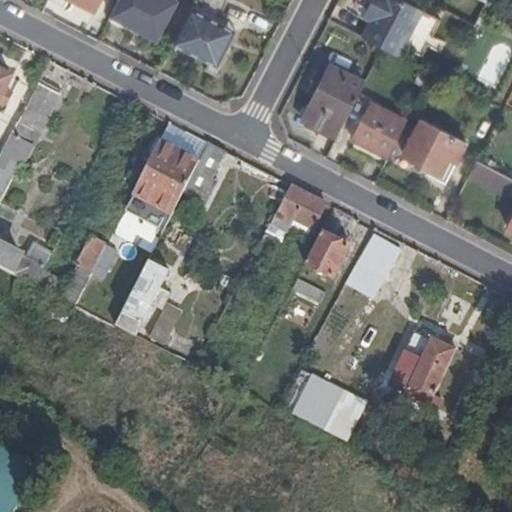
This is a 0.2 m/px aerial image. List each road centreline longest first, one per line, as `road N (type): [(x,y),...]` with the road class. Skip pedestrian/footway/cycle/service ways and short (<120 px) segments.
road 1 (residential): [(511,279),(246,138)]
road 2 (residential): [(246,138),(0,10)]
road 3 (residential): [(246,138),(317,0)]
